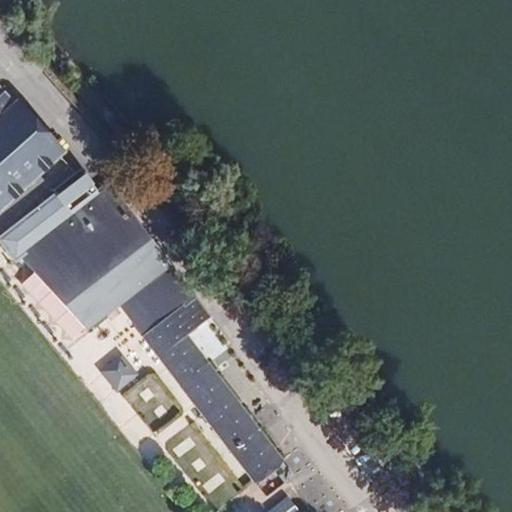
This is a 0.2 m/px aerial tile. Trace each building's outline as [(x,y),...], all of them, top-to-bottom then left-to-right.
[(0,101),(13,89),(0,75),(0,101)] [(0,121),(24,101),(13,89),(0,101),(0,121)] [(0,206),(78,140),(36,91),(24,101),(0,121),(0,206)] [(210,317),(107,183),(97,191),(81,170),(54,191),(70,212),(62,218),(17,252),(88,330),(120,305),(254,481),(282,460),(186,336),(210,317)] [(17,252),(62,218),(50,202),(2,239),(14,255),(17,252)] [(116,388),(135,374),(123,358),(104,373),(116,388)] [(125,398),(145,416),(164,395),(144,377),(125,398)] [(171,458),(195,448),(183,417),(159,427),(171,458)] [(322,511),(339,511),(345,506),(330,494),(318,509),(322,511)] [(222,511),(235,511),(247,502),(241,495),(222,511)] [(271,511),(297,511),(288,499),(271,511)]
